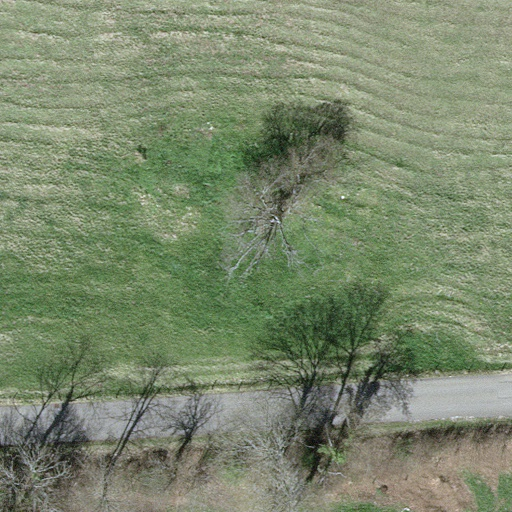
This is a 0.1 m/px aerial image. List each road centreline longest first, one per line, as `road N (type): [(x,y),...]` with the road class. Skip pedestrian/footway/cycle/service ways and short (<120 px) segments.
road 1 (tertiary): [(0,424),(511,393)]
road 2 (track): [(0,495),(141,511)]
